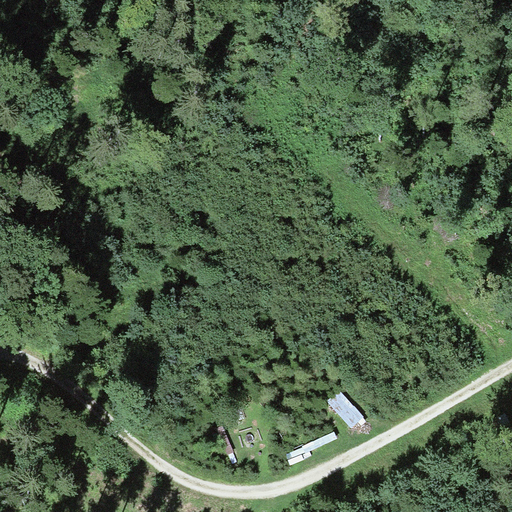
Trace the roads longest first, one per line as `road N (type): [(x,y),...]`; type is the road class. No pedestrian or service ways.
road 1 (track): [(169,469),(226,491),(289,485),(511,364)]
road 2 (track): [(169,469),(57,372),(0,351)]
